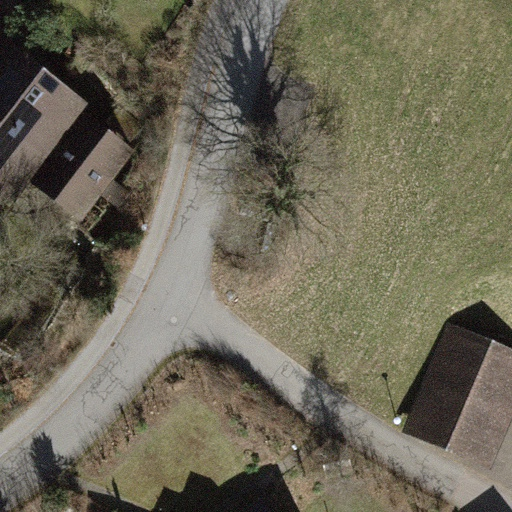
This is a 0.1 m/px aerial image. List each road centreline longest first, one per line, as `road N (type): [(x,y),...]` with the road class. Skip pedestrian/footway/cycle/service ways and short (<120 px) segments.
road 1 (residential): [(167,294),(349,417),(511,510)]
road 2 (residential): [(255,0),(225,73),(167,294)]
road 3 (residential): [(167,294),(0,486)]
